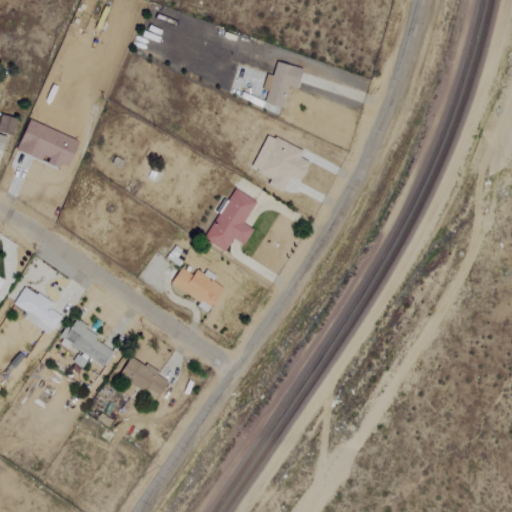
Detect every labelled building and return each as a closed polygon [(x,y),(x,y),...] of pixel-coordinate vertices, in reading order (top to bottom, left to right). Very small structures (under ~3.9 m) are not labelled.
[(263,104),(280,108),(284,87),(294,89),(299,68),(272,63),(263,104)] [(0,133),(8,136),(13,120),(0,116),(0,133)] [(74,141),(25,120),(12,150),(41,163),(54,169),(56,164),(63,167),(74,141)] [(299,151),(263,135),(247,170),(268,179),(265,187),(278,193),(286,176),(296,181),(305,163),(296,158),(299,151)] [(229,239),(241,246),(249,229),(240,224),(252,201),(229,189),(200,242),(221,253),(229,239)] [(203,311),(219,289),(193,270),(188,276),(178,268),(166,284),(203,311)] [(59,317),(46,309),(49,305),(23,286),(10,304),(24,314),(21,318),(46,336),(59,317)] [(66,345),(99,367),(109,352),(93,341),(96,336),(72,320),(62,336),(61,336),(56,344),(63,349),(66,345)] [(164,381),(126,358),(114,378),(153,400),(164,381)]
